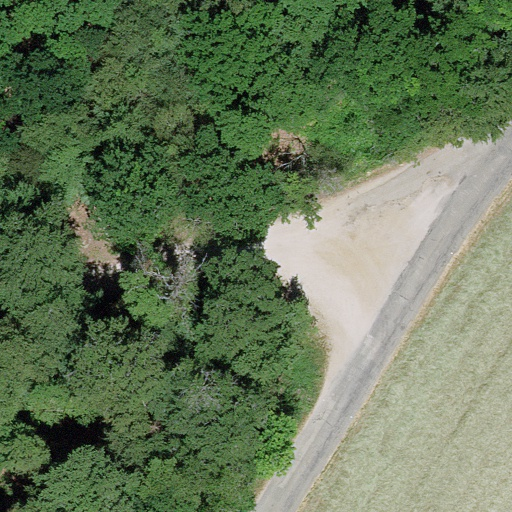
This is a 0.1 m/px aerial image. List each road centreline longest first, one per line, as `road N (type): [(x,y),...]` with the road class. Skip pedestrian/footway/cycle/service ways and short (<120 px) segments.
road 1 (track): [(463,208),(0,298)]
road 2 (unclassified): [(511,147),(463,208),(273,511)]
